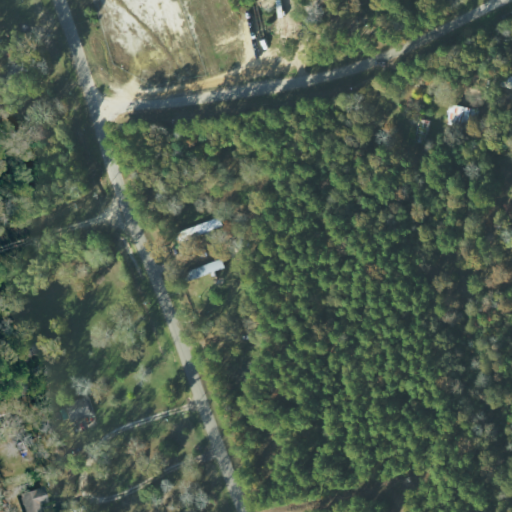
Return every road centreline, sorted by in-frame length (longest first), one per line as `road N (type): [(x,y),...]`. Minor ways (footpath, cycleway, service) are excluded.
road 1 (tertiary): [(242,511),(54,0)]
road 2 (residential): [(94,114),(376,63),(507,0)]
